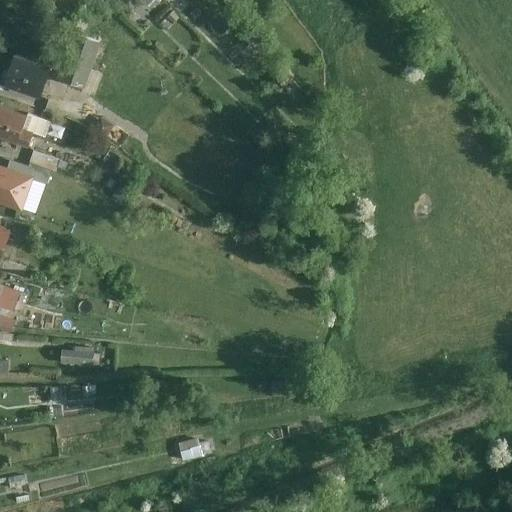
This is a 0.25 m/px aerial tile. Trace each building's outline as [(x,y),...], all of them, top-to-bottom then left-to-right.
[(77,24),(57,83),(84,92),(103,32),(77,24)] [(14,63),(5,93),(40,103),(48,73),(14,63)] [(0,107),(0,141),(30,150),(34,137),(23,134),(29,115),(0,107)] [(116,129),(101,119),(91,134),(106,144),(116,129)] [(35,152),(31,166),(59,174),(63,159),(35,152)] [(0,169),(0,208),(8,212),(15,192),(3,188),(8,172),(0,169)] [(0,229),(0,265),(11,233),(0,229)] [(5,262),(1,275),(22,282),(27,269),(5,262)] [(0,281),(0,330),(12,334),(25,289),(0,281)] [(40,284),(34,303),(43,306),(38,321),(54,326),(66,292),(40,284)] [(95,354),(61,353),(60,368),(94,370),(95,354)] [(23,477),(7,479),(9,490),(25,488),(23,477)]
